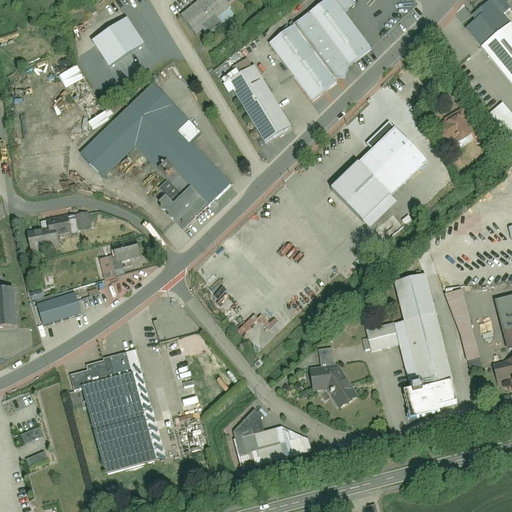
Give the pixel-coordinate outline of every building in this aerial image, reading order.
[(200,0),(179,18),(202,45),(235,18),(227,7),(236,0),(200,0)] [(349,0),(329,0),(268,47),(312,104),(324,94),(336,86),(332,81),(371,52),(342,15),(354,6),(349,0)] [(511,11),(502,0),(493,0),(491,2),(489,1),(470,16),(475,23),(466,30),(482,50),(511,86),(511,28),(503,17),(511,11)] [(143,48),(125,21),(91,44),(109,71),(143,48)] [(246,59),(232,67),(234,71),(220,79),(222,82),(251,66),(246,59)] [(76,68),(57,80),(90,129),(108,117),(76,68)] [(253,70),(225,88),(261,150),(291,130),(253,70)] [(151,85),(79,157),(103,181),(135,150),(167,183),(158,191),(167,199),(157,209),(181,233),(230,185),(190,144),(200,134),(151,85)] [(504,134),(511,127),(511,116),(501,103),(488,114),(504,134)] [(455,150),(472,141),(459,115),(435,127),(446,148),(452,145),(455,150)] [(424,164),(393,132),(356,165),(389,199),(424,164)] [(394,204),(389,199),(356,165),(328,191),(367,231),(394,204)] [(47,231),(27,235),(31,254),(59,249),(57,240),(71,237),(67,218),(45,222),(47,231)] [(140,259),(135,242),(112,248),(114,257),(99,261),(104,281),(125,275),(122,264),(140,259)] [(310,275),(321,263),(317,259),(306,272),(310,275)] [(457,404),(424,278),(393,286),(403,323),(365,333),(371,354),(398,347),(409,392),(404,393),(411,423),(439,416),(437,409),(457,404)] [(456,340),(455,340),(460,363),(476,360),(462,291),(447,294),(456,340)] [(0,292),(0,331),(15,330),(13,292),(0,292)] [(74,295),(36,306),(42,329),(81,317),(74,295)] [(511,361),(492,367),(497,386),(509,383),(511,393),(511,299),(494,305),(507,352),(511,350),(511,361)] [(82,391),(105,476),(166,459),(137,351),(102,360),(103,364),(85,369),(86,374),(70,378),(74,393),(82,391)] [(309,371),(313,394),(327,392),(339,411),(357,399),(337,367),(334,368),(332,351),(318,352),(320,369),(309,371)] [(232,434),(239,472),(310,453),(307,442),(279,427),(263,432),(260,418),(253,412),(232,434)] [(20,437),(24,445),(43,437),(40,429),(20,437)] [(197,450),(191,431),(163,438),(168,457),(197,450)] [(25,461),(28,467),(47,459),(44,453),(25,461)]
